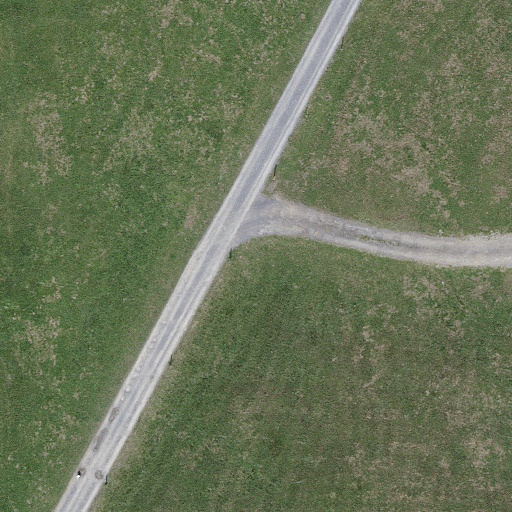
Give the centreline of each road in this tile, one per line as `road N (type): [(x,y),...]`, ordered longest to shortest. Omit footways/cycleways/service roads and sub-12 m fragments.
road 1 (track): [(80,511),(348,0)]
road 2 (track): [(242,215),(410,250),(511,255)]
